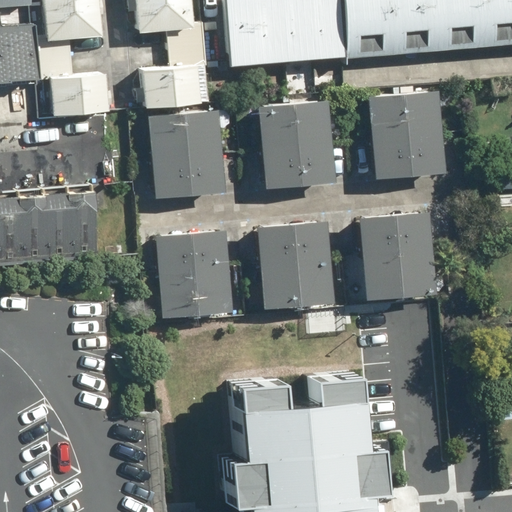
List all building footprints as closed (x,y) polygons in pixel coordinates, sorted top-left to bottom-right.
[(91,0),(37,0),(41,38),(95,33),(91,0)] [(183,0),(129,0),(132,30),(186,26),(183,0)] [(511,0),(223,0),(228,58),(339,49),(339,55),(511,40),(511,0)] [(27,20),(0,22),(0,78),(32,76),(27,20)] [(191,62),(137,67),(140,104),(194,100),(191,62)] [(99,70),(45,75),(48,113),(102,108),(99,70)] [(432,88),(361,94),(368,176),(439,169),(432,88)] [(322,97),(250,103),(258,185),(329,178),(322,97)] [(511,118),(495,119),(498,153),(511,151),(511,103),(510,104),(511,118)] [(213,106),(142,113),(149,194),(220,188),(213,106)] [(511,162),(495,163),(497,188),(511,187),(511,162)] [(88,186),(0,193),(0,262),(93,254),(88,186)] [(423,208),(352,214),(359,295),(430,289),(423,208)] [(321,216),(250,223),(257,304),(328,298),(321,216)] [(219,227),(148,234),(155,315),(226,309),(219,227)] [(511,348),(492,350),(495,391),(511,389),(511,348)] [(388,511),(377,375),(220,388),(230,511),(388,511)] [(511,440),(493,442),(496,477),(511,475),(511,440)]
